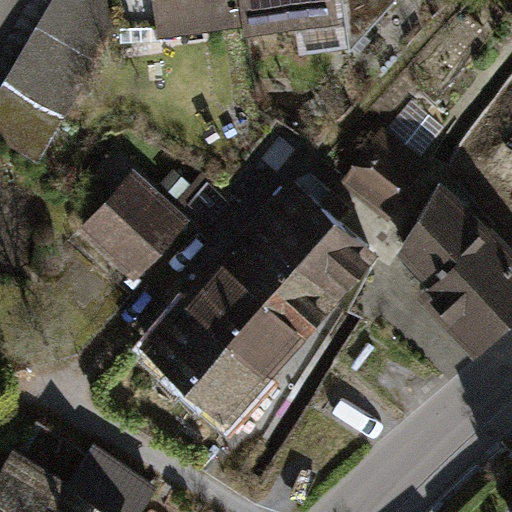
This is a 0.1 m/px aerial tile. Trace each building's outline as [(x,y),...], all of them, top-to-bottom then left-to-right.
[(52,0),(0,89),(0,141),(40,165),(123,16),(120,0),(52,0)] [(120,0),(123,16),(145,15),(149,49),(240,40),(235,0),(120,0)] [(236,0),(241,48),(335,37),(330,0),(236,0)] [(392,0),(330,0),(335,37),(336,59),(392,0)] [(380,131),(344,177),(391,213),(427,167),(380,131)] [(200,230),(140,173),(71,245),(131,301),(200,230)] [(511,254),(452,189),(407,255),(435,285),(420,299),(478,360),(511,328),(511,254)] [(294,200),(255,243),(334,311),(369,270),(294,200)] [(255,243),(220,284),(296,352),(334,311),(255,243)] [(220,284),(184,323),(263,391),(296,352),(220,284)] [(263,391),(184,323),(149,366),(226,435),(263,391)] [(73,498),(11,459),(0,476),(0,511),(153,511),(163,497),(99,457),(73,498)]
